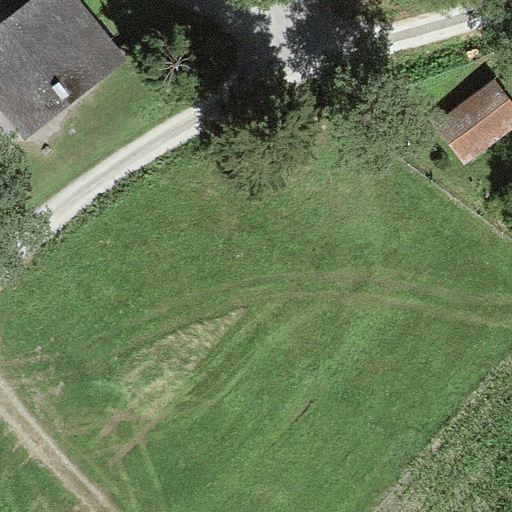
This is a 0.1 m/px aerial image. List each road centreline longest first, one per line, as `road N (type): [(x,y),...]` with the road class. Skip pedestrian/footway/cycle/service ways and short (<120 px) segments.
road 1 (track): [(0,288),(110,174),(192,122),(316,61)]
road 2 (track): [(316,61),(511,1)]
road 3 (track): [(316,61),(196,0)]
